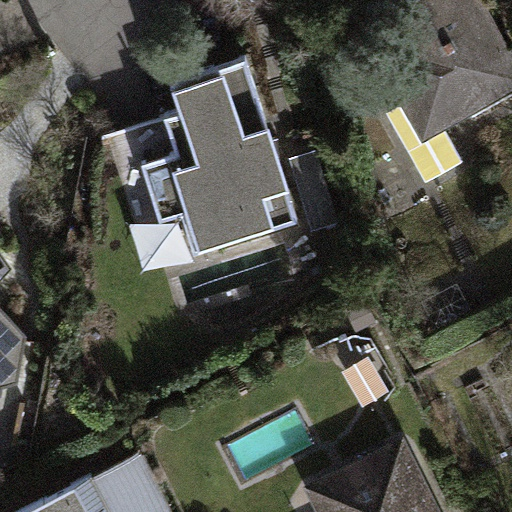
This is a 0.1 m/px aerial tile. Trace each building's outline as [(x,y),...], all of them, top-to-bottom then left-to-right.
[(511,101),(511,25),(498,0),(365,0),(401,66),(385,75),(425,148),(511,101)] [(248,58),(173,81),(182,111),(164,116),(176,153),(144,163),(162,222),(186,215),(197,251),(299,220),(248,58)] [(319,148),(291,157),(313,230),(341,221),(319,148)] [(0,397),(3,397),(5,387),(20,384),(30,336),(0,305),(0,283),(15,268),(0,247),(0,397)] [(442,511),(405,438),(306,488),(317,511),(442,511)] [(170,511),(143,454),(19,511),(170,511)]
